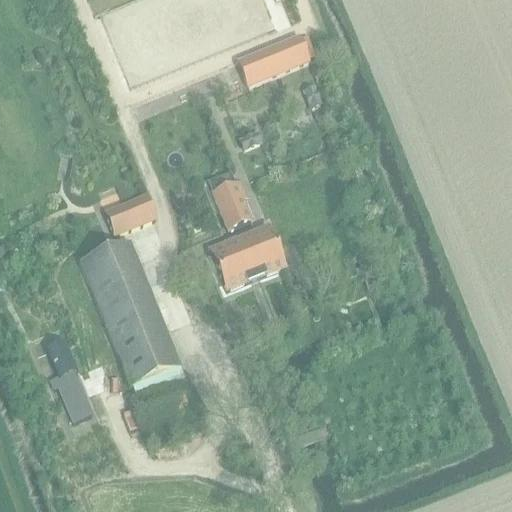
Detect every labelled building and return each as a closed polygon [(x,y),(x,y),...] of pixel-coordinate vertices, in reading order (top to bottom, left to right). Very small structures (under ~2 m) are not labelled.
[(257,57),(237,65),(247,91),(308,66),(306,62),(314,59),(307,41),(299,44),(301,47),(260,64),(257,57)] [(313,91),(303,95),(310,111),(320,108),(313,91)] [(256,136),(239,143),(243,153),(260,145),(256,136)] [(212,198),(227,234),(250,225),(240,203),(246,201),(240,187),(212,198)] [(144,200),(105,215),(114,239),(153,224),(144,200)] [(227,293),(284,270),(268,232),(212,255),(227,293)] [(132,390),(180,370),(130,247),(82,266),(132,390)] [(64,347),(46,354),(57,381),(50,385),(53,394),(57,393),(73,428),(90,421),(72,377),(76,376),(64,347)]
